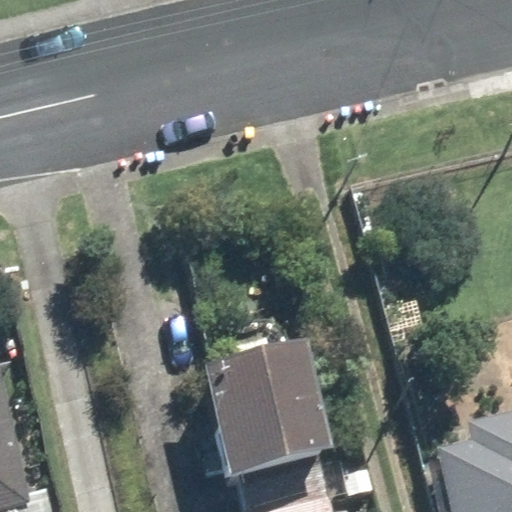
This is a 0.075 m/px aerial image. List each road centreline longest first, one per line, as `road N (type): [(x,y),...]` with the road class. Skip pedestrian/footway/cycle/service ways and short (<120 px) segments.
road 1 (residential): [(0,114),(497,0)]
road 2 (unknown): [(1,113),(89,511)]
